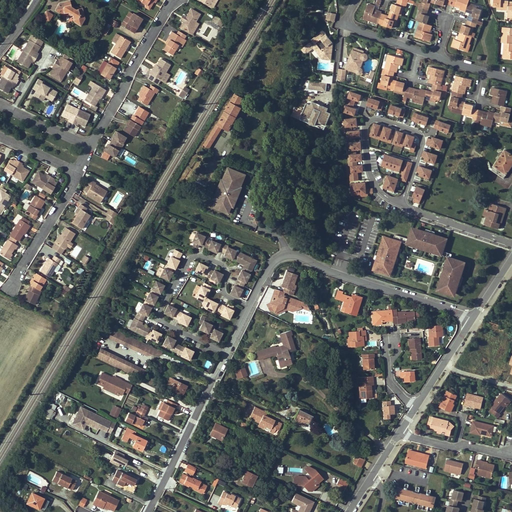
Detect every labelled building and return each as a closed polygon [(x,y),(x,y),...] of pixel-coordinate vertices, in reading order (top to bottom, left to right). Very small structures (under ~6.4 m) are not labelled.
[(69,0),(59,3),(54,10),(60,14),(68,12),(68,14),(71,16),(73,15),(74,22),(75,22),(81,26),(85,18),(83,8),(78,9),(76,9),(71,6),(71,5),(69,0)] [(138,0),(141,1),(140,2),(145,5),(144,7),(148,10),(151,5),(151,3),(151,2),(153,2),(156,1),(156,0),(138,0)] [(461,6),(460,8),(459,9),(465,11),(468,3),(469,0),(457,0),(456,4),(461,6)] [(508,1),(504,1),(501,1),(501,0),(493,0),(493,6),(497,7),(500,7),(500,9),(508,10),(508,2),(508,1)] [(478,9),(475,8),(476,5),(468,3),(465,11),(470,13),(473,14),(472,16),(478,18),(479,18),(482,10),(478,9)] [(364,17),(371,19),(370,21),(377,24),(378,23),(381,14),(381,12),(378,11),(377,13),(373,11),(374,9),(375,6),(368,4),(364,17)] [(398,15),(401,16),(403,7),(396,5),(393,4),(391,12),(398,15)] [(185,21),(181,27),(190,32),(196,21),(201,14),(192,9),(187,17),(185,21)] [(392,25),(394,21),(396,22),(398,15),(391,12),(390,12),(389,16),(388,19),(386,18),(383,25),(391,28),(392,25)] [(141,18),(140,17),(135,14),(133,13),(124,28),(133,33),(141,18)] [(325,21),(335,22),(336,14),(326,13),(325,21)] [(426,15),(419,13),(416,21),(420,22),(427,24),(429,16),(426,15)] [(478,20),(471,18),(469,17),(468,20),(476,23),(482,25),(483,22),(478,20)] [(230,24),(221,19),(218,25),(227,30),(230,24)] [(196,21),(190,32),(194,35),(200,24),(196,21)] [(427,33),(429,29),(431,29),(432,26),(427,24),(420,22),(415,37),(430,41),(432,34),(429,33),(427,33)] [(460,33),(470,36),(472,32),(473,29),(466,26),(463,25),(460,33)] [(511,43),(511,39),(511,40),(511,38),(511,27),(505,27),(504,36),(502,36),(502,43),(504,43),(510,43),(511,43)] [(327,35),(323,30),(312,39),(315,42),(312,45),(310,42),(302,48),(304,51),(307,51),(313,46),(314,46),(316,48),(321,49),(322,50),(321,57),(322,58),(327,59),(328,52),(332,49),(333,42),(330,39),(328,39),(327,38),(327,35)] [(170,40),(167,45),(164,50),(173,55),(179,44),(180,42),(184,44),(186,39),(183,37),(180,36),(172,31),(168,39),(169,39),(170,40)] [(465,51),(467,44),(469,45),(472,37),(470,36),(460,33),(459,36),(460,37),(459,41),(457,40),(454,39),(452,46),(465,51)] [(32,35),(16,62),(27,68),(30,62),(31,60),(33,61),(34,61),(37,55),(35,54),(36,52),(40,46),(39,45),(42,40),(32,35)] [(130,42),(120,36),(110,52),(120,58),(125,51),(123,50),(127,45),(128,45),(130,42)] [(313,46),(321,57),(322,50),(321,49),(316,48),(314,46),(313,46)] [(362,54),(352,51),(346,67),(357,71),(357,72),(358,72),(359,73),(360,73),(361,73),(362,72),(362,71),(363,70),(363,69),(362,68),(362,67),(361,67),(361,66),(360,66),(359,66),(359,65),(358,64),(358,63),(358,62),(358,61),(358,60),(359,60),(359,59),(360,59),(360,58),(361,58),(362,58),(363,58),(364,58),(365,59),(365,58),(366,58),(367,58),(367,57),(368,57),(368,56),(368,55),(368,54),(367,54),(367,53),(366,52),(365,52),(364,52),(363,52),(363,53),(362,53),(362,54)] [(53,63),(51,66),(53,66),(54,67),(53,69),(49,75),(60,82),(67,70),(71,63),(68,61),(71,58),(63,53),(61,57),(59,59),(58,61),(56,60),(55,60),(53,63)] [(390,55),(388,62),(386,61),(384,69),(385,69),(394,72),(397,72),(397,69),(395,69),(397,64),(399,65),(402,65),(403,58),(390,55)] [(157,66),(154,72),(152,70),(150,74),(151,75),(160,80),(161,81),(170,64),(161,59),(157,66)] [(108,79),(115,68),(106,62),(99,74),(108,79)] [(433,84),(441,86),(443,77),(440,77),(442,70),(429,67),(427,74),(431,75),(432,75),(431,79),(430,79),(429,83),(433,84)] [(0,88),(7,93),(10,87),(12,85),(13,86),(14,86),(16,83),(18,80),(17,79),(15,78),(16,76),(18,74),(7,68),(0,80),(0,88)] [(388,86),(387,88),(395,90),(397,81),(392,80),(390,79),(390,77),(393,78),(393,76),(394,72),(385,69),(384,75),(383,75),(381,84),(384,85),(388,86)] [(151,75),(148,79),(158,84),(160,80),(151,75)] [(457,83),(455,82),(452,91),(454,91),(463,93),(464,94),(465,90),(463,90),(465,85),(467,86),(470,87),(472,80),(458,76),(457,83)] [(53,99),(57,92),(41,83),(42,81),(37,79),(35,82),(39,85),(36,90),(33,95),(41,99),(44,94),(53,99)] [(327,82),(309,80),(308,89),(326,90),(327,82)] [(394,92),(402,94),(404,86),(405,83),(397,81),(395,90),(394,92)] [(148,88),(143,85),(139,92),(139,93),(141,94),(139,96),(137,100),(146,105),(154,92),(156,93),(158,89),(150,85),(148,88)] [(94,105),(98,98),(101,93),(103,94),(105,90),(99,86),(97,89),(92,86),(84,100),(94,105)] [(178,96),(183,99),(189,90),(184,86),(178,96)] [(503,106),(505,98),(503,97),(505,91),(492,87),(490,94),(493,95),(495,96),(494,100),(492,99),(491,103),(502,106),(503,106)] [(420,90),(419,93),(415,92),(413,99),(412,102),(420,104),(420,102),(423,103),(424,99),(427,90),(420,89),(420,90)] [(427,90),(424,99),(432,101),(432,99),(436,100),(440,100),(442,92),(434,90),(434,92),(431,92),(427,90)] [(349,92),(343,114),(355,117),(357,109),(353,108),(355,102),(359,104),(362,96),(349,92)] [(230,102),(238,106),(243,98),(235,94),(230,102)] [(465,103),(465,102),(461,101),(458,100),(459,98),(452,97),(451,96),(449,105),(456,107),(455,109),(463,111),(465,103)] [(381,112),(384,102),(369,98),(366,107),(381,112)] [(310,104),(306,102),(301,114),(311,118),(309,122),(314,125),(316,121),(325,125),(330,113),(326,111),(328,107),(323,105),(321,106),(318,105),(317,103),(312,100),(310,104)] [(238,106),(230,102),(218,124),(222,127),(229,130),(241,108),(238,106)] [(471,116),(472,109),(473,106),(465,103),(463,111),(462,114),(471,116)] [(67,104),(61,115),(67,118),(69,119),(68,121),(68,122),(75,125),(75,124),(76,122),(78,123),(84,126),(89,115),(77,109),(67,104)] [(403,119),(406,109),(390,105),(388,115),(403,119)] [(456,107),(449,105),(449,108),(451,112),(462,114),(463,111),(455,109),(456,107)] [(130,118),(141,124),(148,112),(138,106),(133,115),(132,114),(130,118)] [(414,112),(410,122),(426,127),(429,118),(414,112)] [(495,113),(489,112),(488,113),(488,115),(483,114),(481,121),(480,124),(488,126),(489,124),(492,125),(493,121),(495,113)] [(510,114),(509,114),(503,112),(502,114),(500,114),(495,113),(493,121),(500,123),(500,124),(511,127),(511,122),(511,121),(509,121),(510,114)] [(356,118),(343,119),(346,142),(361,140),(359,129),(358,129),(356,118)] [(123,130),(134,136),(140,126),(130,120),(126,127),(125,127),(123,130)] [(448,135),(451,126),(436,120),(432,128),(448,135)] [(218,124),(216,123),(204,145),(210,149),(222,127),(218,124)] [(373,124),(369,138),(415,151),(417,145),(413,144),(415,137),(406,134),(405,139),(402,138),(403,133),(396,131),(395,136),(391,134),(392,129),(382,126),(373,124)] [(166,127),(163,132),(169,135),(171,131),(166,127)] [(125,138),(114,131),(113,134),(114,135),(112,139),(110,142),(108,144),(106,148),(105,147),(103,150),(114,157),(116,153),(118,150),(115,148),(116,145),(118,143),(121,144),(123,141),(125,138)] [(496,142),(497,139),(481,134),(481,136),(483,137),(483,138),(496,142)] [(431,140),(428,138),(425,146),(440,151),(444,141),(432,137),(431,140)] [(118,143),(116,145),(115,148),(118,150),(116,153),(117,154),(121,148),(124,141),(123,141),(121,144),(118,143)] [(350,182),(359,181),(358,174),(363,173),(362,164),(363,163),(361,152),(362,152),(360,142),(346,144),(350,182)] [(510,169),(508,168),(511,162),(511,154),(505,149),(502,153),(500,157),(491,170),(504,178),(510,169)] [(435,166),(438,156),(423,150),(419,160),(435,166)] [(399,174),(403,161),(385,155),(381,168),(399,174)] [(12,160),(10,159),(4,170),(22,181),(28,170),(22,167),(21,166),(22,164),(22,163),(16,160),(15,160),(15,162),(12,160)] [(407,183),(412,163),(404,161),(399,181),(407,183)] [(418,166),(415,176),(429,181),(432,170),(418,166)] [(215,207),(228,212),(229,209),(232,211),(236,201),(237,202),(238,200),(235,199),(236,196),(239,197),(241,193),(239,192),(241,187),(243,188),(247,178),(244,176),(245,174),(234,169),(233,172),(229,170),(225,180),(226,181),(224,186),(222,185),(218,194),(220,195),(215,207)] [(44,175),(37,171),(31,182),(49,193),(56,183),(53,181),(51,180),(52,178),(53,177),(50,175),(47,173),(46,175),(45,176),(44,175)] [(394,193),(399,179),(386,175),(382,189),(394,193)] [(205,189),(208,183),(198,178),(195,185),(205,189)] [(89,179),(86,183),(87,184),(90,186),(86,192),(85,194),(99,203),(106,191),(94,184),(95,183),(89,179)] [(366,183),(350,184),(350,197),(368,197),(367,194),(373,194),(373,188),(366,189),(366,183)] [(411,202),(420,205),(425,189),(416,187),(411,202)] [(0,210),(3,206),(10,196),(0,189),(0,210)] [(28,215),(34,219),(36,216),(35,215),(39,207),(44,201),(35,195),(26,210),(30,212),(28,215)] [(80,204),(78,208),(80,209),(77,214),(72,223),(81,228),(89,215),(84,212),(86,208),(80,204)] [(498,229),(500,223),(496,222),(497,220),(502,222),(506,208),(498,206),(496,212),(493,211),(485,209),(483,215),(487,217),(484,224),(498,229)] [(109,208),(104,219),(112,222),(117,212),(109,208)] [(129,221),(120,216),(117,220),(126,225),(129,221)] [(18,240),(22,233),(27,224),(19,219),(9,235),(18,240)] [(59,238),(57,237),(54,242),(55,243),(52,248),(60,254),(64,248),(64,249),(66,246),(69,241),(74,233),(65,228),(60,235),(59,238)] [(443,254),(447,241),(440,239),(441,237),(419,230),(418,232),(411,229),(407,243),(414,245),(414,246),(423,250),(425,246),(427,247),(426,250),(436,254),(436,252),(443,254)] [(208,240),(208,238),(196,233),(195,234),(192,233),(190,239),(193,240),(192,242),(194,243),(192,246),(197,249),(199,245),(205,247),(208,240)] [(405,243),(407,238),(395,235),(394,239),(385,237),(383,246),(380,245),(373,267),(381,269),(381,272),(388,274),(391,265),(390,264),(391,261),(392,262),(394,263),(401,241),(405,243)] [(17,246),(7,239),(0,250),(0,254),(7,258),(10,253),(13,248),(15,249),(17,246)] [(220,245),(208,240),(205,247),(208,248),(207,250),(216,253),(217,251),(221,252),(224,245),(220,243),(220,245)] [(228,247),(224,245),(221,252),(225,254),(224,257),(233,260),(233,259),(236,260),(240,254),(228,248),(228,247)] [(171,257),(167,265),(173,268),(175,269),(180,261),(179,261),(180,257),(182,253),(175,250),(173,253),(174,254),(172,257),(171,257)] [(256,261),(240,253),(240,254),(236,260),(236,261),(244,265),(243,267),(244,267),(242,271),(249,274),(251,271),(256,261)] [(442,278),(444,279),(445,279),(444,282),(443,282),(440,291),(447,293),(448,291),(456,294),(463,272),(461,271),(464,262),(451,258),(452,255),(446,253),(445,256),(448,257),(442,278)] [(54,256),(51,260),(48,258),(40,271),(49,277),(60,259),(54,256)] [(147,270),(151,262),(147,260),(143,268),(147,270)] [(208,267),(199,263),(195,271),(219,283),(223,274),(215,270),(214,272),(207,268),(208,267)] [(167,265),(166,265),(160,277),(169,281),(173,272),(171,272),(173,268),(167,265)] [(242,271),(241,270),(237,278),(238,279),(236,282),(243,286),(245,282),(246,282),(250,274),(249,274),(242,271)] [(292,295),(294,291),(292,290),(294,284),(297,275),(287,271),(284,278),(286,278),(285,281),(283,280),(281,287),(284,288),(283,292),(292,295)] [(33,277),(32,278),(29,284),(30,285),(30,286),(29,286),(27,289),(28,290),(23,300),(33,304),(39,292),(40,291),(39,290),(45,279),(35,272),(32,276),(33,277)] [(164,285),(156,281),(152,289),(151,289),(150,293),(157,296),(158,293),(160,294),(164,285)] [(243,286),(236,282),(235,286),(234,285),(230,294),(238,298),(242,289),(243,286)] [(204,302),(206,298),(211,286),(204,283),(203,286),(201,286),(197,294),(198,295),(197,298),(204,302)] [(284,292),(274,288),(269,303),(267,304),(270,310),(273,308),(276,313),(285,308),(287,309),(294,312),(301,307),(303,302),(283,295),(284,292)] [(343,301),(347,303),(344,312),(352,314),(353,310),(357,311),(361,297),(356,295),(352,297),(350,297),(350,296),(342,293),(342,291),(338,290),(335,298),(340,299),(339,300),(343,301)] [(157,296),(150,293),(144,304),(151,308),(153,304),(154,305),(158,297),(157,296)] [(218,312),(221,305),(218,304),(218,303),(210,299),(209,299),(206,298),(204,302),(202,305),(206,306),(206,307),(214,311),(218,312)] [(227,307),(222,304),(221,305),(218,312),(218,313),(230,319),(234,310),(232,309),(234,305),(229,303),(227,307)] [(144,304),(143,304),(139,312),(138,312),(137,315),(144,319),(145,315),(147,316),(151,308),(144,304)] [(177,309),(168,304),(164,313),(176,319),(179,312),(176,310),(177,309)] [(376,318),(376,324),(382,323),(382,321),(392,320),(392,317),(391,309),(375,311),(376,318)] [(407,320),(407,321),(414,320),(414,311),(405,312),(405,311),(396,312),(396,309),(391,309),(392,317),(396,317),(397,323),(406,322),(405,320),(407,320)] [(191,317),(179,312),(176,319),(179,320),(179,322),(187,326),(191,317)] [(144,319),(137,315),(135,319),(135,318),(130,329),(146,337),(148,332),(150,328),(142,324),(143,323),(142,322),(144,319)] [(200,329),(208,333),(209,331),(212,325),(204,321),(205,317),(202,315),(199,322),(202,324),(200,329)] [(216,326),(212,324),(212,325),(209,331),(212,333),(210,337),(219,341),(223,333),(214,329),(216,326)] [(439,345),(438,337),(443,336),(442,324),(441,324),(428,326),(429,331),(430,331),(431,337),(429,337),(428,338),(429,346),(439,345)] [(163,352),(108,326),(104,335),(147,355),(161,355),(163,352)] [(152,333),(148,332),(145,339),(148,341),(149,338),(158,342),(162,334),(154,330),(152,333)] [(275,346),(257,352),(259,360),(270,356),(269,354),(277,352),(278,355),(276,356),(279,366),(286,364),(286,365),(292,364),(292,363),(289,352),(295,350),(291,335),(292,335),(291,330),(280,333),(283,345),(276,348),(275,346)] [(348,331),(349,336),(349,347),(363,346),(362,336),(366,336),(365,330),(362,330),(358,331),(348,331)] [(176,340),(167,336),(163,344),(171,348),(171,350),(174,351),(178,344),(174,343),(176,340)] [(411,351),(412,357),(421,357),(419,338),(408,339),(409,349),(411,349),(411,351)] [(185,348),(178,344),(174,351),(178,353),(182,355),(181,356),(190,360),(194,352),(185,347),(185,348)] [(100,350),(96,360),(141,382),(146,372),(100,350)] [(362,354),(363,369),(374,368),(373,363),(373,358),(374,358),(374,353),(362,354)] [(242,368),(237,370),(240,378),(245,376),(242,368)] [(404,382),(414,381),(413,371),(400,372),(400,376),(404,376),(404,378),(404,382)] [(97,383),(104,386),(120,394),(122,395),(124,391),(125,390),(128,383),(122,380),(118,378),(117,380),(112,378),(102,373),(97,383)] [(166,387),(183,395),(187,386),(181,383),(181,385),(179,384),(179,382),(170,378),(166,387)] [(364,398),(365,398),(371,398),(370,385),(373,385),(373,381),(359,382),(359,386),(360,395),(364,395),(364,398)] [(120,394),(104,386),(104,388),(120,396),(120,394)] [(439,406),(451,412),(454,404),(453,403),(454,400),(457,395),(447,391),(439,406)] [(464,405),(468,407),(469,405),(475,407),(480,408),(484,398),(467,393),(464,405)] [(502,393),(491,406),(492,408),(489,411),(497,417),(500,414),(499,413),(505,405),(510,400),(502,393)] [(174,408),(175,408),(177,404),(168,400),(166,404),(164,403),(161,410),(158,416),(168,421),(174,408)] [(292,409),(295,403),(289,400),(286,406),(292,409)] [(391,400),(382,401),(383,419),(392,418),(392,414),(395,413),(394,405),(391,405),(391,400)] [(45,415),(51,417),(56,405),(49,402),(45,415)] [(121,408),(116,406),(113,413),(111,412),(110,414),(114,416),(115,415),(118,416),(121,408)] [(267,413),(253,406),(251,412),(256,415),(254,418),(259,421),(262,422),(261,424),(264,425),(263,428),(272,433),(275,428),(275,426),(278,427),(280,423),(265,416),(267,413)] [(115,424),(80,407),(72,425),(80,428),(82,423),(81,421),(82,420),(87,422),(85,424),(90,426),(91,424),(96,427),(98,426),(99,426),(99,428),(106,431),(107,431),(111,433),(115,424)] [(144,416),(146,410),(141,407),(140,408),(137,407),(135,411),(136,412),(144,416)] [(303,426),(305,422),(308,423),(312,416),(303,412),(303,413),(298,410),(293,421),(303,426)] [(144,420),(147,421),(148,418),(144,416),(136,412),(135,415),(129,412),(125,420),(133,424),(134,422),(141,425),(144,420)] [(451,429),(447,428),(449,422),(449,421),(433,417),(431,427),(434,428),(438,429),(437,431),(437,432),(441,433),(443,431),(446,431),(445,434),(450,436),(451,429)] [(480,435),(480,433),(491,436),(494,426),(473,421),(470,432),(480,435)] [(217,438),(221,440),(227,429),(216,423),(211,433),(216,435),(215,437),(217,438)] [(301,437),(304,432),(295,427),(293,433),(301,437)] [(136,440),(133,446),(142,451),(145,444),(143,443),(145,440),(135,435),(136,432),(127,428),(122,439),(127,441),(129,436),(131,437),(136,440)] [(406,463),(426,468),(429,456),(425,454),(424,457),(417,455),(417,456),(415,456),(416,455),(416,452),(409,450),(406,463)] [(364,460),(364,459),(353,454),(353,464),(360,467),(364,460)] [(447,459),(444,470),(461,475),(463,464),(447,459)] [(475,467),(479,468),(477,474),(491,478),(494,468),(490,467),(491,464),(481,462),(481,461),(477,460),(475,467)] [(196,468),(188,463),(184,471),(193,474),(196,468)] [(294,482),(296,484),(303,484),(308,490),(312,490),(319,485),(319,481),(322,478),(315,469),(309,474),(312,477),(308,480),(305,476),(297,476),(294,477),(294,482)] [(128,484),(128,482),(134,485),(137,479),(117,470),(112,481),(118,483),(123,486),(125,482),(128,484)] [(57,471),(52,481),(65,487),(66,485),(69,486),(67,488),(72,490),(77,481),(57,471)] [(242,481),(245,483),(246,481),(253,484),(257,476),(247,471),(242,481)] [(187,476),(183,474),(179,482),(184,484),(187,476)] [(203,494),(207,486),(200,483),(201,482),(193,478),(192,479),(187,476),(184,484),(188,486),(189,485),(193,487),(197,489),(196,490),(203,494)] [(345,488),(348,481),(339,477),(335,484),(345,488)] [(428,511),(429,506),(434,507),(436,497),(430,496),(426,495),(418,493),(415,492),(407,490),(404,489),(397,488),(395,497),(400,499),(399,503),(409,506),(410,501),(413,502),(416,503),(419,504),(418,508),(428,511)] [(38,509),(44,496),(30,490),(25,503),(38,509)] [(464,492),(454,490),(452,499),(451,498),(449,506),(448,505),(446,511),(458,511),(459,508),(456,507),(458,500),(461,501),(464,492)] [(102,508),(103,506),(114,511),(119,500),(110,496),(110,497),(104,495),(105,493),(104,493),(100,491),(93,504),(102,508)] [(223,492),(217,503),(222,505),(223,504),(226,505),(227,504),(227,502),(237,507),(241,498),(231,494),(231,495),(223,492)] [(296,493),(292,502),(301,506),(298,511),(292,509),(290,511),(308,511),(314,501),(296,493)] [(486,498),(479,496),(478,499),(475,499),(471,511),(483,511),(484,510),(482,509),(484,501),(485,501),(486,498)] [(78,505),(83,507),(87,499),(81,497),(78,505)] [(43,511),(48,500),(43,498),(39,509),(43,511)]
